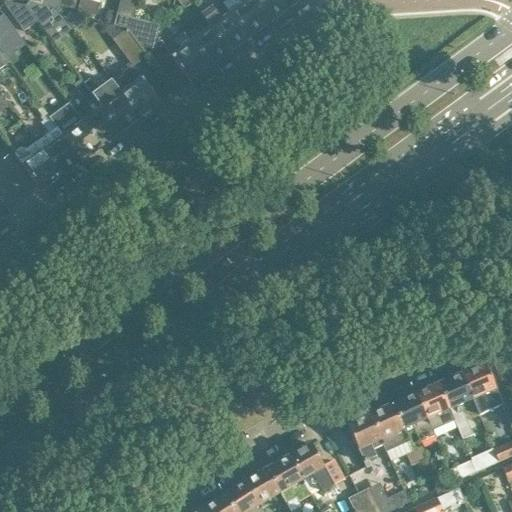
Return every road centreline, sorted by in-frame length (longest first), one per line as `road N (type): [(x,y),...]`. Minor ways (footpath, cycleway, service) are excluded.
road 1 (secondary): [(511,28),(0,406)]
road 2 (secondary): [(0,467),(511,91)]
road 3 (residential): [(511,334),(478,339),(304,418),(154,511)]
road 4 (residential): [(35,228),(338,0)]
